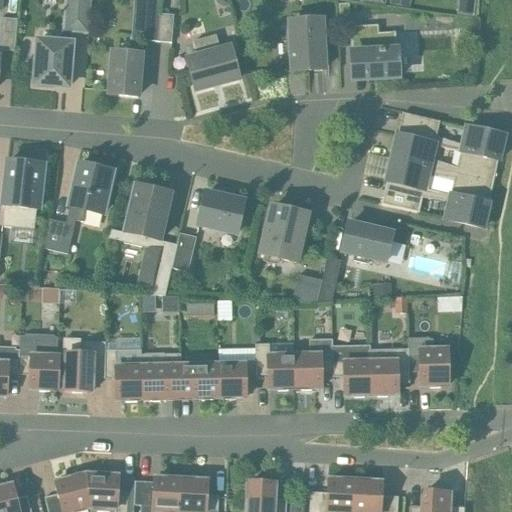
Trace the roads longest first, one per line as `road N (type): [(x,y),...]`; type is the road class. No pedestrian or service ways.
road 1 (residential): [(0,124),(136,135),(178,154),(299,184)]
road 2 (residential): [(224,441),(441,466),(511,437)]
road 3 (residential): [(511,428),(308,428),(224,441)]
road 4 (residential): [(68,437),(224,441)]
road 5 (residential): [(299,184),(341,195),(371,102)]
road 6 (residential): [(299,184),(315,103),(371,102)]
road 7 (residential): [(371,102),(502,101)]
